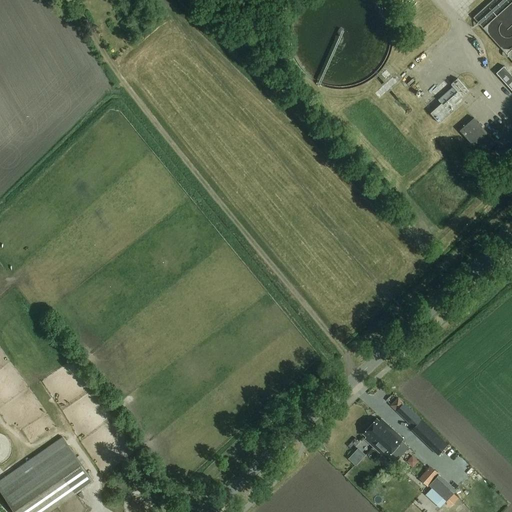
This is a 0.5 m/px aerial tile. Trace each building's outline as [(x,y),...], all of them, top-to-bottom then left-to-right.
[(129,28),(123,33),(127,39),(134,34),(129,28)] [(511,75),(504,66),(496,74),(511,91),(511,75)] [(441,104),(430,113),(439,123),(458,106),(455,103),(469,91),(457,78),(451,84),(453,86),(438,100),(441,104)] [(482,155),(496,142),(474,117),(459,130),(482,155)] [(501,158),(492,165),(496,169),(505,162),(501,158)] [(405,420),(412,413),(396,399),(390,406),(405,420)] [(412,413),(405,420),(422,436),(429,429),(412,413)] [(364,438),(375,448),(376,447),(383,439),(384,440),(386,438),(388,440),(395,432),(381,419),(379,421),(377,418),(363,433),(366,436),(364,438)] [(403,439),(395,432),(388,440),(386,438),(384,440),(383,439),(376,447),(375,448),(386,458),(403,439)] [(64,436),(0,480),(0,490),(14,511),(50,511),(95,481),(64,436)] [(354,452),(348,459),(356,466),(362,459),(354,452)] [(430,466),(419,479),(428,486),(439,473),(430,466)]
